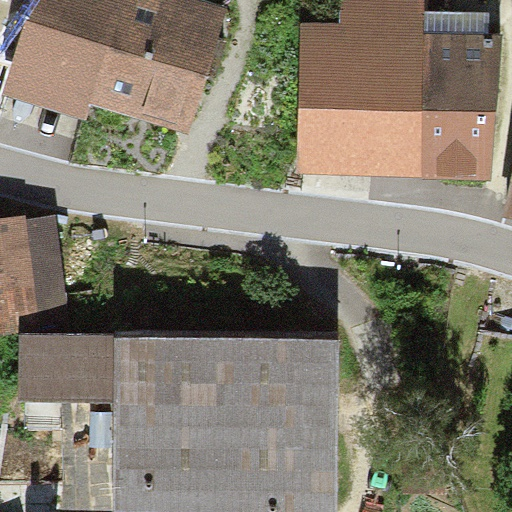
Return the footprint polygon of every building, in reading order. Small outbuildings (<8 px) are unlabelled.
[(27,0),(0,89),(0,100),(86,127),(91,111),(187,140),(224,19),(162,0),(27,0)] [(304,29),(301,177),(424,179),(424,183),(495,184),(497,43),(426,42),(426,0),(346,0),(346,30),(304,29)] [(0,222),(0,335),(70,327),(57,220),(28,224),(27,219),(0,222)] [(116,410),(116,511),(339,511),(342,333),(116,331),(116,344),(116,410)] [(22,408),(116,410),(116,344),(20,342),(22,408)]
